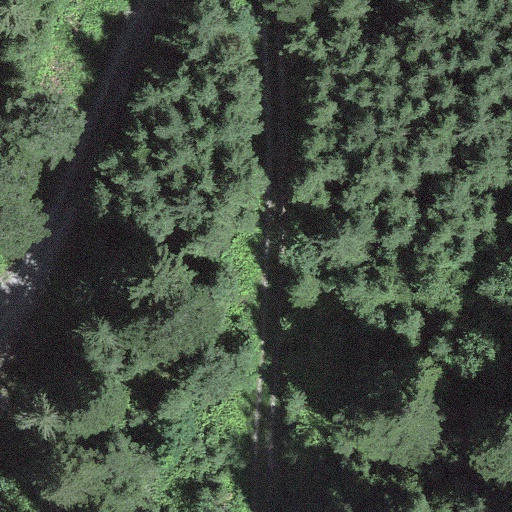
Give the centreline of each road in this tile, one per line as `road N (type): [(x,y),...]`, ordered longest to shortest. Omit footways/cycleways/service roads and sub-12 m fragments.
road 1 (track): [(282,0),(262,511)]
road 2 (track): [(158,0),(113,80),(54,253),(0,341)]
